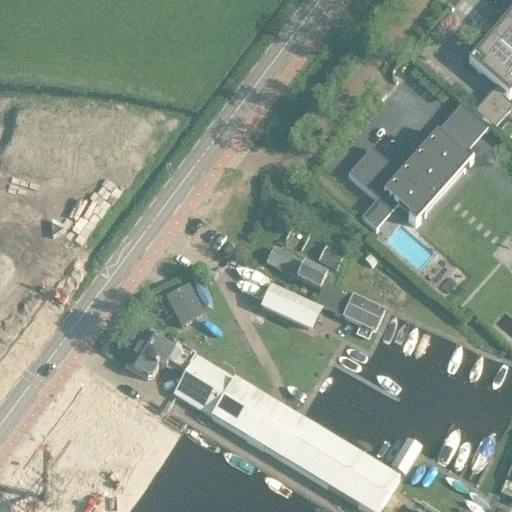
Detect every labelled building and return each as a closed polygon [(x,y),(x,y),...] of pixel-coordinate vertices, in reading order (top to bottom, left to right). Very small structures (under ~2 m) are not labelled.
[(494,48),(475,70),(496,88),(502,94),(511,82),(511,27),(510,29),(507,26),(494,41),(490,38),(487,42),(494,48)] [(508,142),(511,137),(511,129),(507,124),(498,134),(508,142)] [(367,156),(347,178),(376,203),(387,213),(394,205),(398,208),(410,219),(407,222),(415,228),(425,217),(421,214),(459,171),(463,174),(472,163),(466,157),(464,156),(462,158),(438,136),(439,134),(438,133),(437,134),(434,137),(433,136),(432,136),(434,138),(424,150),(422,148),(421,148),(423,150),(399,177),(396,180),(396,179),(395,180),(388,174),(391,170),(389,168),(385,172),(378,166),(382,161),(380,159),(376,163),(368,157),(372,153),(369,150),(365,154),(367,156)] [(326,248),(318,263),(336,272),(344,258),(326,248)] [(266,266),(318,293),(326,278),(274,251),(266,266)] [(369,257),(363,261),(370,269),(375,264),(369,257)] [(315,305),(375,333),(384,314),(324,286),(315,305)] [(190,288),(166,299),(181,331),(205,320),(190,288)] [(261,309),(307,330),(316,312),(270,290),(261,309)] [(126,368),(148,381),(154,381),(160,370),(163,371),(166,371),(170,365),(183,374),(193,357),(179,348),(176,353),(146,335),(126,368)] [(175,397),(344,501),(361,511),(381,511),(399,483),(235,384),(198,361),(175,397)] [(92,383),(57,431),(131,485),(166,438),(92,383)] [(48,443),(13,490),(42,511),(111,511),(122,498),(48,443)] [(511,461),(495,503),(511,509),(511,461)] [(15,511),(4,503),(0,508),(0,511),(15,511)]
